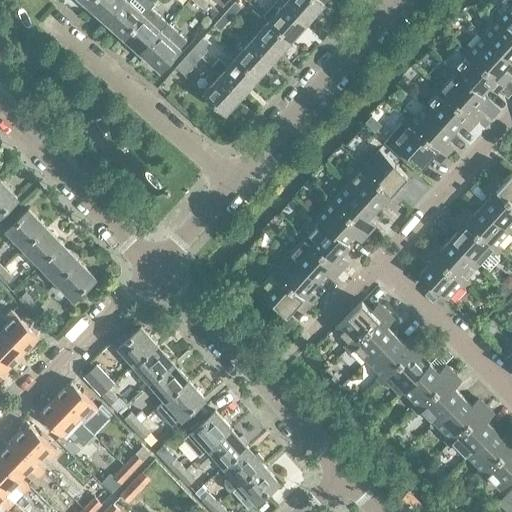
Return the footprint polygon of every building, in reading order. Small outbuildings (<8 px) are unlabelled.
[(91,0),(86,5),(105,22),(124,0),(91,0)] [(124,0),(105,22),(123,37),(144,14),(127,0),(124,0)] [(286,0),(269,19),(293,40),(310,21),(286,0)] [(286,0),(310,21),(326,3),(324,1),(325,0),(286,0)] [(235,1),(225,13),(230,18),(241,6),(235,1)] [(497,10),(494,14),(511,31),(511,3),(502,15),(497,10)] [(230,18),(225,13),(215,24),(220,29),(230,18)] [(123,37),(141,53),(162,30),(144,14),(123,37)] [(496,22),(483,35),(511,61),(511,59),(511,31),(494,14),(491,17),(496,22)] [(269,19),(254,36),(278,57),(293,40),(269,19)] [(162,30),(141,53),(159,70),(180,46),(162,30)] [(467,44),(463,48),(504,85),(509,79),(501,72),(511,61),(483,35),(471,48),(467,44)] [(254,36),(237,55),(261,76),(278,57),(254,36)] [(202,37),(192,49),(198,54),(208,42),(202,37)] [(465,55),(453,68),(484,97),(485,96),(481,93),(491,82),(499,90),(504,85),(463,48),(460,51),(465,55)] [(198,54),(192,49),(177,66),(185,74),(201,56),(198,54)] [(212,65),(221,73),(245,94),(261,76),(237,55),(228,65),(219,57),(212,65)] [(440,81),(436,84),(477,122),(482,116),(474,109),(484,97),(453,68),(452,69),(455,73),(444,85),(440,81)] [(221,73),(204,91),(228,113),(245,94),(221,73)] [(438,92),(425,106),(453,131),(464,119),(472,127),(477,122),(436,84),(433,88),(438,92)] [(409,114),(405,118),(446,155),(451,150),(443,143),(453,131),(425,106),(413,118),(409,114)] [(446,155),(405,118),(402,122),(407,126),(394,140),(422,166),(433,153),(441,160),(446,155)] [(362,159),(359,162),(399,199),(404,194),(396,187),(408,174),(380,149),(366,163),(362,159)] [(360,170),(348,183),(376,209),(387,197),(395,204),(399,199),(359,162),(356,166),(360,170)] [(494,175),(489,180),(511,201),(511,170),(501,182),(494,175)] [(1,180),(0,180),(0,214),(17,197),(1,180)] [(492,192),(481,205),(509,230),(511,227),(511,201),(489,180),(484,185),(492,192)] [(331,192),(328,196),(368,233),(373,228),(365,220),(376,209),(348,183),(336,196),(331,192)] [(329,204),(317,217),(349,246),(350,245),(346,241),(356,231),(364,238),(368,233),(328,196),(325,199),(329,204)] [(463,209),(458,214),(499,251),(502,247),(497,243),(509,230),(481,205),(471,216),(463,209)] [(7,229),(24,247),(45,226),(28,208),(7,229)] [(461,226),(450,238),(479,264),(491,250),(496,254),(499,251),(458,214),(453,219),(461,226)] [(304,229),(301,233),(341,270),(346,264),(339,257),(349,246),(317,217),(316,218),(320,221),(309,233),(304,229)] [(24,247),(40,264),(62,243),(45,226),(24,247)] [(302,240),(290,254),(318,280),(329,268),(337,275),(341,270),(301,233),(298,236),(302,240)] [(432,242),(428,248),(468,285),(470,283),(471,284),(479,275),(473,270),(479,264),(450,238),(440,249),(432,242)] [(40,264),(57,281),(79,260),(62,243),(40,264)] [(468,285),(428,248),(423,253),(430,260),(419,273),(447,298),(460,284),(465,288),(468,285)] [(274,263),(270,266),(311,303),(316,298),(308,291),(318,280),(290,254),(278,267),(274,263)] [(79,260),(57,281),(73,298),(95,277),(79,260)] [(311,303),(270,266),(267,270),(272,274),(259,288),(287,314),(298,302),(306,309),(311,303)] [(3,267),(0,269),(0,277),(6,283),(12,277),(3,267)] [(19,297),(28,307),(35,301),(26,291),(19,297)] [(343,345),(348,349),(387,310),(381,305),(374,312),(362,300),(335,327),(348,340),(343,345)] [(35,301),(28,307),(38,318),(45,311),(35,301)] [(9,322),(1,330),(23,352),(39,336),(11,309),(4,317),(9,322)] [(355,347),(368,360),(395,334),(384,323),(392,315),(387,310),(348,349),(350,352),(355,347)] [(118,346),(135,365),(157,345),(141,326),(118,346)] [(1,330),(0,330),(0,360),(8,368),(23,352),(1,330)] [(376,378),(380,382),(419,343),(414,338),(406,345),(395,334),(368,360),(380,373),(376,378)] [(387,380),(400,393),(430,363),(429,362),(426,365),(416,355),(423,347),(419,343),(380,382),(382,384),(387,380)] [(135,365),(149,382),(172,362),(157,345),(135,365)] [(149,382),(165,400),(188,380),(172,362),(149,382)] [(101,393),(108,387),(114,382),(96,363),(84,375),(101,393)] [(411,407),(415,411),(454,372),(449,367),(441,374),(430,363),(400,393),(400,394),(404,390),(416,402),(411,407)] [(422,409),(436,423),(462,396),(451,384),(459,376),(454,372),(415,411),(418,413),(422,409)] [(70,380),(54,397),(76,419),(85,410),(90,415),(97,407),(70,380)] [(188,380),(165,400),(181,418),(204,398),(188,380)] [(108,387),(101,393),(110,403),(117,397),(108,387)] [(444,440),(448,444),(487,405),(482,400),(474,407),(462,396),(436,423),(448,435),(444,440)] [(76,419),(54,397),(38,413),(61,435),(76,419)] [(455,442),(468,456),(495,429),(494,428),(510,412),(503,405),(495,413),(487,405),(448,444),(451,447),(455,442)] [(184,437),(199,454),(231,427),(215,409),(184,437)] [(124,417),(134,427),(140,421),(131,411),(124,417)] [(140,421),(134,427),(143,437),(150,431),(140,421)] [(29,424),(13,440),(35,461),(36,461),(44,453),(49,458),(56,450),(29,424)] [(215,456),(223,465),(247,445),(231,427),(199,454),(196,457),(204,467),(215,456)] [(476,472),(480,476),(511,444),(511,433),(506,440),(495,429),(468,456),(480,468),(476,472)] [(13,440),(0,453),(0,459),(19,478),(21,476),(29,468),(39,476),(45,470),(36,461),(35,461),(13,440)] [(511,444),(480,476),(483,479),(487,475),(501,489),(511,477),(511,444)] [(143,445),(124,464),(132,471),(150,452),(143,445)] [(231,491),(232,490),(232,489),(262,463),(247,445),(223,465),(230,473),(227,475),(225,479),(225,484),(226,488),(228,490),(229,490),(231,491)] [(169,464),(178,474),(185,468),(176,458),(169,464)] [(0,459),(0,488),(5,493),(6,492),(14,483),(24,493),(31,486),(21,476),(19,478),(0,459)] [(232,489),(232,490),(249,508),(255,502),(279,482),(262,463),(232,489)] [(132,471),(124,464),(113,475),(121,483),(132,471)] [(185,468),(178,474),(188,484),(194,477),(185,468)] [(143,471),(132,483),(139,489),(150,478),(143,471)] [(139,489),(132,483),(121,494),(128,501),(139,489)] [(0,488),(0,511),(4,511),(15,501),(6,492),(5,493),(0,488)] [(408,491),(399,500),(409,511),(411,511),(421,503),(408,491)] [(201,499),(211,508),(218,502),(208,492),(201,499)] [(94,495),(83,507),(88,511),(94,511),(102,503),(94,495)] [(218,502),(211,508),(214,511),(227,511),(228,511),(218,502)] [(113,503),(103,511),(119,511),(121,510),(113,503)]
